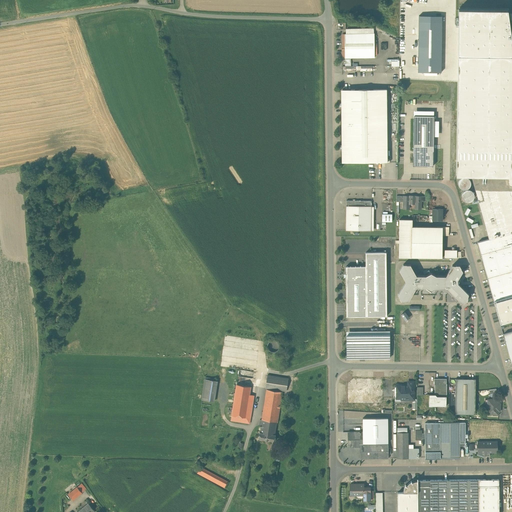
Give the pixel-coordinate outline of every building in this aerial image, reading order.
[(511,45),(507,9),(458,9),(456,175),(471,175),(511,175),(511,161),(511,162),(511,151),(511,45)] [(441,16),(419,16),(418,71),(440,72),(441,16)] [(374,57),(374,34),(346,34),(345,34),(345,58),(374,57)] [(387,89),(342,90),(343,162),(387,162),(387,89)] [(414,112),(413,165),(432,165),(433,137),(438,137),(438,121),(434,121),(433,111),(414,112)] [(511,175),(471,175),(489,239),(511,232),(511,175)] [(470,185),(471,183),(470,180),(469,178),(467,177),(464,177),(462,177),(460,179),(459,181),(458,183),(459,185),(460,187),(462,189),(464,189),(467,189),(469,187),(470,185)] [(474,198),(475,195),(474,193),(473,191),(471,190),(468,189),(466,190),(464,191),(462,193),(462,196),(462,198),(464,200),(466,202),(468,202),(471,201),(473,200),(474,198)] [(416,196),(409,196),(404,196),(403,202),(403,209),(409,209),(409,204),(415,204),(415,209),(421,209),(421,201),(421,196),(421,197),(416,197),(416,196)] [(371,206),(346,206),(346,230),(371,231),(371,206)] [(442,210),(433,210),(433,220),(442,220),(442,210)] [(442,227),(412,227),(412,220),(399,219),(399,257),(411,257),(442,258),(442,235),(442,227)] [(511,232),(489,239),(478,242),(494,301),(511,295),(511,232)] [(386,252),(365,253),(365,266),(346,267),(346,316),(387,316),(386,252)] [(416,276),(410,265),(406,265),(406,264),(403,264),(401,267),(400,270),(406,281),(398,294),(400,298),(401,301),(405,301),(408,301),(416,288),(426,288),(431,291),(436,288),(446,288),(460,302),(463,302),(467,301),(467,298),(468,294),(458,283),(459,281),(461,279),(458,278),(462,271),(461,268),(459,265),(456,265),(452,265),(446,276),(436,276),(431,273),(426,276),(416,276)] [(511,295),(494,301),(500,324),(511,320),(511,295)] [(511,331),(503,334),(511,366),(511,331)] [(346,335),(346,359),(389,358),(389,334),(346,335)] [(279,349),(279,346),(279,344),(278,342),(275,341),(273,340),(271,341),(269,342),(267,344),(267,346),(268,349),(269,351),(271,352),(273,352),(276,352),(278,351),(279,349)] [(288,378),(267,375),(265,388),(267,388),(266,389),(282,392),(282,391),(286,391),(288,378)] [(217,381),(205,379),(202,399),(214,401),(217,381)] [(475,379),(455,379),(455,414),(475,414),(475,379)] [(251,387),(237,384),(232,415),(246,417),(249,395),(251,387)] [(446,384),(435,384),(435,385),(435,394),(435,395),(437,396),(446,396),(446,384)] [(266,389),(262,420),(261,420),(263,420),(276,422),(277,422),(282,392),(266,389)] [(435,395),(435,394),(429,394),(428,406),(446,406),(446,396),(437,396),(435,395)] [(246,417),(232,415),(231,420),(250,423),(250,419),(254,395),(249,395),(246,417)] [(499,400),(493,400),(493,399),(490,399),(490,400),(488,400),(487,414),(498,414),(498,411),(499,411),(500,404),(498,404),(499,400)] [(363,418),(363,432),(363,444),(388,443),(388,444),(389,444),(388,418),(363,418)] [(276,422),(263,420),(262,426),(261,432),(274,434),(276,422)] [(440,423),(425,423),(425,458),(431,458),(432,459),(434,459),(435,458),(440,458),(440,423)] [(460,423),(440,423),(440,458),(460,458),(460,443),(460,423)] [(261,432),(259,432),(258,439),(274,441),(276,435),(261,432)] [(363,432),(348,432),(348,447),(360,447),(363,447),(363,444),(363,432)] [(408,433),(397,433),(397,458),(408,458),(408,455),(408,448),(408,433)] [(497,441),(478,442),(478,441),(477,441),(477,453),(478,453),(478,452),(484,452),(484,454),(489,454),(489,452),(497,452),(497,453),(497,441)] [(388,443),(363,444),(363,447),(360,447),(360,459),(388,458),(388,454),(388,448),(388,444),(388,443)] [(408,448),(408,455),(408,458),(419,458),(419,448),(408,448)] [(227,481),(200,467),(197,473),(224,487),(227,481)] [(478,511),(478,479),(458,480),(458,511),(478,511)] [(498,511),(499,479),(478,479),(478,511),(498,511)] [(411,481),(409,482),(408,484),(406,485),(405,485),(404,487),(404,489),(404,490),(403,492),(402,492),(418,492),(418,480),(417,480),(415,481),(414,481),(412,482),(411,481)] [(438,511),(438,480),(418,480),(418,492),(417,511),(438,511)] [(458,511),(458,480),(438,480),(438,511),(458,511)] [(358,484),(354,484),(350,484),(350,495),(363,495),(364,495),(364,487),(364,484),(358,484)] [(77,487),(68,495),(73,501),(82,493),(77,487)] [(402,492),(397,492),(397,511),(417,511),(418,492),(402,492)]
